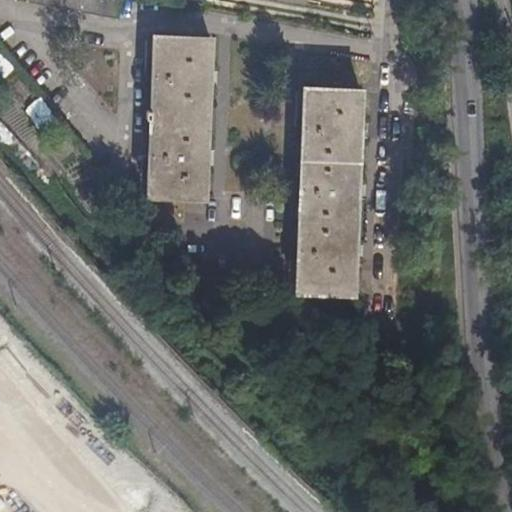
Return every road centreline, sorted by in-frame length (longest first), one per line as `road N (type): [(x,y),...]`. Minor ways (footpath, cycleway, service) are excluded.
road 1 (track): [(384,497),(207,319),(0,76)]
road 2 (tertiary): [(462,0),(490,409),(511,499)]
